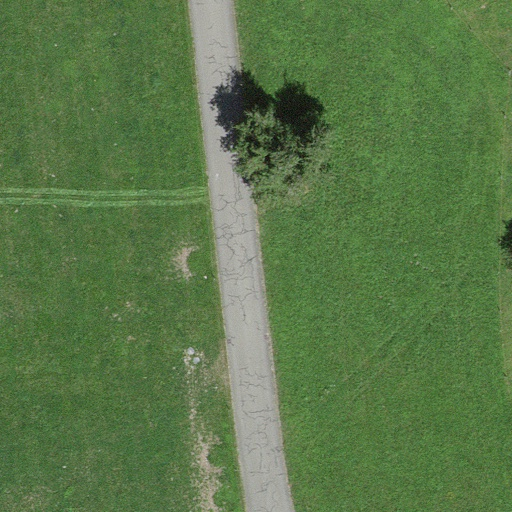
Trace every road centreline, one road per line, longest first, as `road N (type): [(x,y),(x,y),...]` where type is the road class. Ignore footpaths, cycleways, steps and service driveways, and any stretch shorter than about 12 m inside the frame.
road 1 (residential): [(271,511),(206,0)]
road 2 (track): [(230,198),(0,203)]
